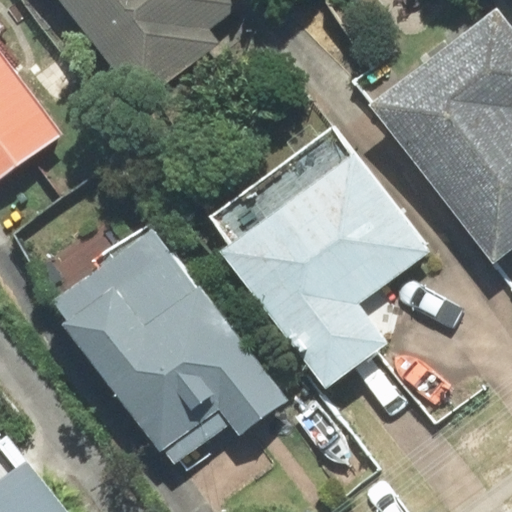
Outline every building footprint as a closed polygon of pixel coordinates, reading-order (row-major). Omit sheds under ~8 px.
[(52,0),(143,113),(222,50),(210,35),(242,9),(234,0),(52,0)] [(511,114),(511,36),(494,13),(359,116),(483,277),(511,254),(511,127),(506,120),(511,114)] [(0,187),(65,142),(0,56),(0,187)] [(429,254),(350,156),(222,258),(332,394),(389,349),(358,311),(429,254)] [(268,403),(142,234),(44,307),(171,475),(268,403)] [(50,511),(0,448),(0,511),(50,511)]
